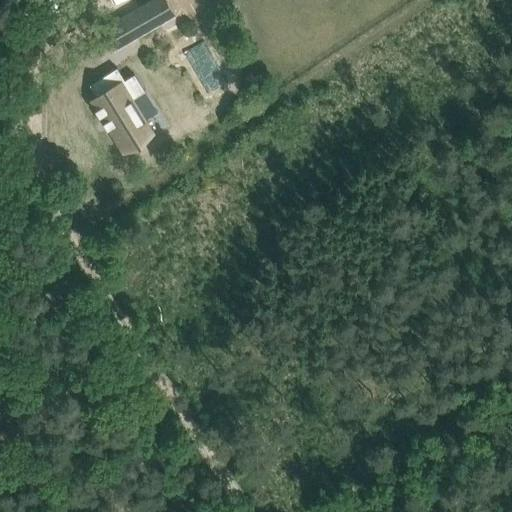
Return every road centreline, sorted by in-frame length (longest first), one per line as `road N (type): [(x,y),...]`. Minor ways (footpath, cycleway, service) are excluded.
road 1 (unclassified): [(245,511),(37,181)]
road 2 (track): [(0,24),(26,50),(23,114),(37,181)]
